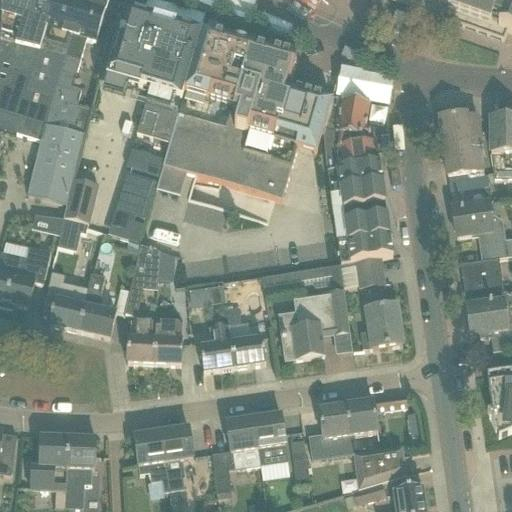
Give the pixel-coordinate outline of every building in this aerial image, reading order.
[(1,0),(1,1),(0,32),(0,79),(29,87),(53,7),(42,4),(42,0),(1,0)] [(96,48),(107,11),(71,0),(42,0),(42,4),(53,7),(29,87),(0,79),(0,136),(41,148),(27,203),(64,213),(92,113),(78,111),(83,95),(74,94),(87,45),(96,48)] [(511,0),(353,0),(357,1),(357,0),(372,0),(503,45),(507,35),(511,37),(511,0)] [(192,37),(124,17),(104,85),(147,97),(137,133),(169,142),(199,39),(192,37)] [(168,148),(161,170),(282,205),(296,154),(315,159),(330,106),(287,93),(295,66),(199,39),(168,148)] [(334,104),(326,132),(325,140),(323,150),(325,162),(327,176),(329,176),(377,169),(373,144),(367,144),(369,131),(364,131),(368,110),(343,106),(334,104)] [(466,120),(439,124),(447,182),(471,179),(471,183),(484,181),(476,123),(466,124),(466,120)] [(511,122),(491,123),(490,144),(491,158),(494,184),(511,183),(511,122)] [(132,155),(126,172),(157,182),(162,165),(132,155)] [(379,264),(391,262),(378,169),(377,169),(329,176),(333,205),(330,206),(339,269),(355,267),(379,264)] [(73,184),(64,224),(88,230),(98,190),(73,184)] [(121,197),(115,214),(144,223),(149,206),(121,197)] [(221,233),(226,213),(188,202),(182,221),(221,233)] [(502,227),(495,221),(490,222),(489,209),(472,212),(452,214),(456,243),(478,240),(481,267),(499,264),(511,262),(511,244),(505,246),(503,232),(502,227)] [(52,223),(48,239),(58,242),(62,224),(52,223)] [(57,252),(74,256),(80,231),(64,226),(57,252)] [(133,228),(127,246),(136,248),(141,230),(133,228)] [(142,288),(155,288),(156,256),(141,251),(129,297),(124,319),(134,321),(140,294),(142,288)] [(29,254),(26,264),(1,258),(0,263),(0,311),(11,314),(12,310),(28,314),(34,288),(43,291),(50,259),(29,254)] [(156,256),(155,288),(168,289),(172,284),(172,261),(161,257),(160,257),(156,256)] [(382,289),(379,264),(355,267),(359,293),(382,289)] [(511,355),(511,296),(509,299),(505,296),(503,297),(499,264),(481,267),(459,270),(469,342),(471,342),(492,345),(494,358),(511,355)] [(338,269),(260,282),(263,299),(298,294),(299,289),(311,287),(314,292),(332,289),(333,297),(342,296),(338,272),(338,269)] [(51,278),(41,320),(49,322),(47,330),(47,331),(49,332),(77,338),(87,294),(74,291),(62,288),(64,281),(51,278)] [(87,294),(77,338),(94,342),(108,345),(113,326),(114,320),(114,319),(99,315),(101,305),(99,304),(104,282),(92,279),(88,294),(87,294)] [(228,332),(240,330),(237,299),(258,296),(256,286),(235,289),(234,288),(222,291),(228,332)] [(190,295),(192,313),(204,312),(202,293),(190,295)] [(292,305),(295,329),(278,331),(282,352),(292,350),(295,366),(323,362),(319,339),(331,338),(332,341),(348,339),(342,296),(333,297),(326,298),(326,300),(292,305)] [(368,335),(368,337),(360,339),(362,356),(371,355),(401,350),(395,311),(392,312),(376,314),(365,316),(368,335)] [(127,344),(126,369),(152,370),(154,327),(154,325),(152,322),(146,322),(144,325),(144,327),(129,326),(128,344),(127,344)] [(155,327),(154,327),(152,370),(179,371),(181,328),(155,327)] [(212,352),(198,355),(202,380),(233,375),(229,350),(226,331),(209,334),(212,352)] [(229,350),(233,375),(264,370),(260,345),(229,350)] [(502,377),(486,380),(491,414),(488,416),(488,415),(487,416),(498,443),(511,436),(511,385),(503,386),(502,377)] [(405,402),(371,407),(372,418),(407,413),(405,402)] [(371,406),(343,410),(348,442),(356,441),(375,438),(372,418),(371,407),(371,406)] [(319,440),(308,442),(311,465),(350,459),(348,442),(343,410),(316,414),(318,434),(319,440)] [(258,472),(286,468),(279,420),(251,424),(258,472)] [(251,424),(224,428),(231,475),(258,472),(251,424)] [(190,453),(187,433),(159,437),(168,498),(183,496),(181,485),(183,484),(181,466),(191,465),(190,453)] [(159,437),(132,441),(137,473),(138,481),(148,479),(149,489),(160,487),(162,499),(168,498),(159,437)] [(0,445),(1,438),(0,438),(0,479),(11,481),(13,462),(12,462),(15,443),(14,442),(13,449),(0,447),(0,445)] [(30,473),(29,493),(28,495),(54,497),(53,511),(63,511),(66,444),(38,443),(38,473),(30,473)] [(82,511),(84,490),(91,491),(91,477),(92,477),(93,465),(93,445),(66,444),(63,511),(82,511)] [(290,448),(291,457),(305,455),(303,446),(290,448)] [(356,496),(380,488),(405,481),(400,452),(381,455),(351,460),(353,471),(356,496)] [(210,460),(216,497),(230,495),(225,458),(210,460)] [(355,511),(384,503),(380,488),(356,496),(351,497),(355,511)] [(423,511),(421,494),(391,499),(393,511),(423,511)] [(183,496),(168,498),(170,511),(184,509),(183,496)]
